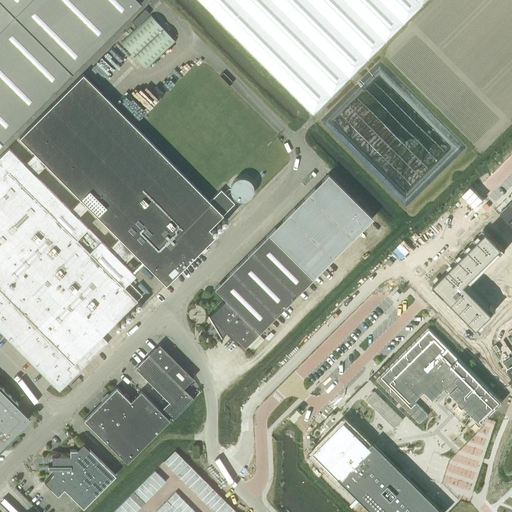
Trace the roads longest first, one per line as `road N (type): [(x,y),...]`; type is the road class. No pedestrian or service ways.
road 1 (unclassified): [(248,498),(214,458),(205,376),(164,309)]
road 2 (unclassified): [(164,309),(307,173)]
road 3 (unclassified): [(291,382),(315,405),(425,296)]
road 4 (unknown): [(307,173),(302,149),(198,42)]
road 5 (unclassified): [(291,382),(401,272)]
road 6 (residential): [(511,163),(401,272)]
road 7 (unclassified): [(59,419),(164,309)]
road 8 (unclassified): [(248,498),(259,478),(260,418),(291,382)]
